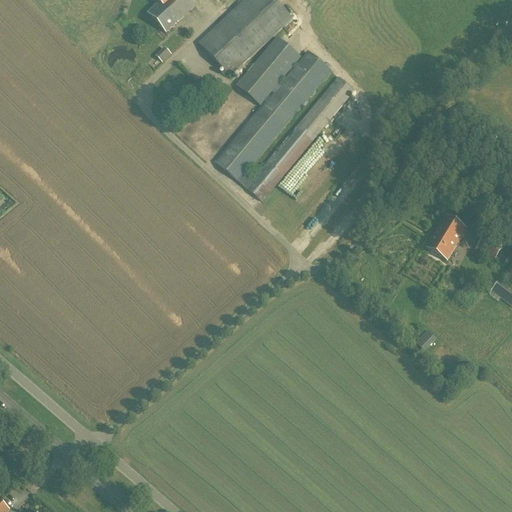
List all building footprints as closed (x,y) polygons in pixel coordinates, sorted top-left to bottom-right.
[(155,0),(158,3),(147,14),(165,34),(195,6),(188,0),(155,0)] [(244,0),(198,44),(230,78),(292,20),(273,0),(244,0)] [(236,87),(260,107),(301,58),(276,38),(236,87)] [(162,63),(171,54),(164,47),(155,56),(162,63)] [(307,52),(214,163),(261,203),(354,92),(338,78),(251,181),(245,176),(331,72),(307,52)] [(168,105),(174,114),(185,107),(180,98),(168,105)] [(222,107),(218,99),(176,123),(181,131),(222,107)] [(425,249),(447,261),(466,229),(445,216),(425,249)] [(491,230),(475,251),(493,263),(504,248),(503,247),(506,241),(491,230)] [(511,263),(502,276),(511,283),(511,263)] [(493,283),(489,289),(489,296),(498,302),(500,299),(511,307),(511,291),(509,290),(508,291),(497,283),(495,285),(493,283)] [(424,352),(437,340),(427,330),(414,343),(424,352)] [(7,511),(10,509),(0,501),(0,511),(7,511)]
